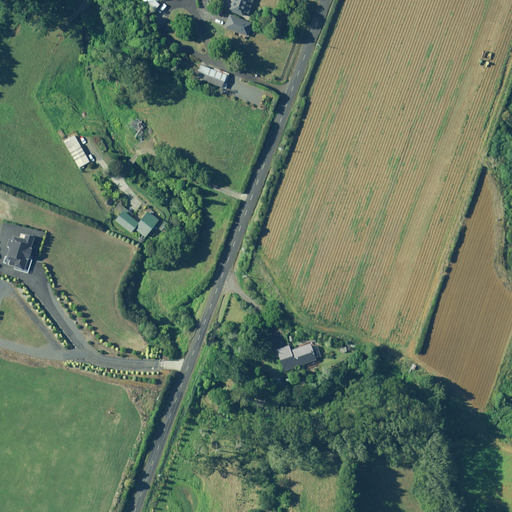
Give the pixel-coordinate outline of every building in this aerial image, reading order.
[(142,0),(142,1),(143,8),(160,7),(158,0),(142,0)] [(253,0),(223,0),(221,8),(243,16),(247,17),(253,0)] [(252,23),(229,15),(224,28),(247,36),(252,23)] [(227,75),(201,65),(196,77),(222,87),(227,75)] [(91,160),(74,135),(63,142),(79,167),(91,160)] [(139,223),(124,210),(115,219),(130,233),(134,229),(144,237),(158,221),(148,212),(139,223)] [(13,235),(12,239),(8,237),(5,246),(8,246),(2,264),(29,272),(32,260),(29,259),(31,253),(36,237),(26,234),(25,238),(13,235)] [(316,359),(310,344),(291,351),(289,345),(276,350),(284,371),(316,359)]
